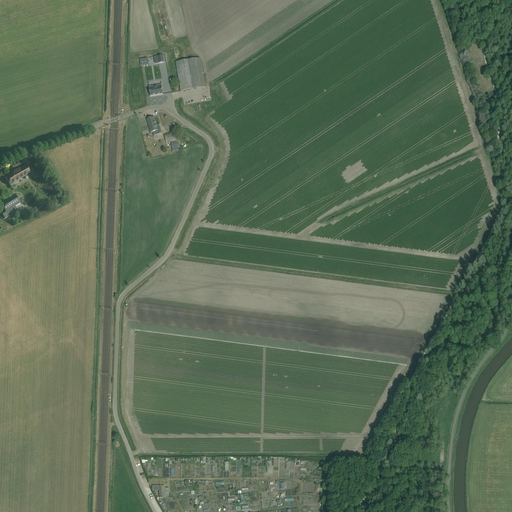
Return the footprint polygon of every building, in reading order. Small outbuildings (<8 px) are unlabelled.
[(180,91),(181,91),(205,87),(200,58),(176,62),(180,91)] [(166,94),(166,90),(162,90),(161,86),(148,88),(150,97),(166,94)] [(154,118),(147,120),(151,133),(152,133),(153,136),(162,134),(159,125),(156,126),(154,118)] [(174,132),(164,136),(166,144),(177,141),(174,132)] [(20,179),(30,173),(26,166),(6,177),(11,186),(21,180),(20,179)] [(15,195),(0,204),(5,213),(2,215),(5,219),(8,217),(23,209),(15,195)] [(215,289),(211,289),(211,295),(208,292),(205,292),(210,297),(195,295),(195,301),(198,297),(198,299),(192,306),(292,314),(297,319),(298,307),(286,306),(283,303),(283,298),(276,297),(273,294),(269,294),(269,289),(266,293),(264,293),(261,290),(260,292),(215,288),(215,289)] [(430,327),(411,326),(411,329),(414,329),(413,334),(430,335),(430,327)]
